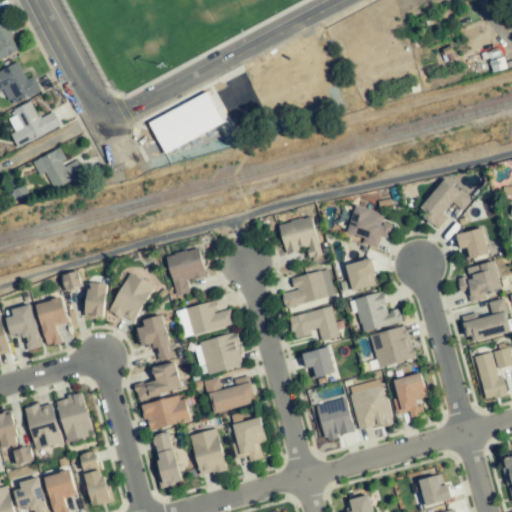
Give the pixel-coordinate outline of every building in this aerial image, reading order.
[(0,59),(18,51),(5,23),(0,25),(0,59)] [(492,70),(503,68),(500,51),(489,53),(492,70)] [(34,76),(25,80),(18,64),(0,71),(0,90),(3,89),(10,104),(40,91),(34,76)] [(162,152),(222,125),(209,94),(148,120),(162,152)] [(59,128),(53,112),(37,118),(31,102),(13,110),(15,115),(8,119),(14,133),(10,134),(15,146),(59,128)] [(32,162),(38,175),(44,173),(52,190),(84,174),(77,159),(67,164),(59,148),(32,162)] [(438,229),(447,217),(442,213),(451,202),(462,211),(471,199),(445,178),(417,212),(438,229)] [(361,244),(376,249),(380,237),(387,239),(392,225),(380,221),(383,214),(355,205),(346,232),(364,237),(361,244)] [(321,255),(311,217),(278,225),(285,253),(306,247),(309,258),(321,255)] [(463,259),(488,253),(482,228),(457,234),(463,259)] [(166,256),(175,295),(188,291),(186,281),(205,276),(199,249),(166,256)] [(367,274),(375,272),(371,258),(344,266),(351,291),(370,286),(367,274)] [(469,303),(485,299),(484,292),(500,288),(494,262),(465,269),(467,276),(456,278),(460,292),(466,290),(469,303)] [(290,278),(293,291),(282,294),(285,307),(333,295),(327,270),(290,278)] [(61,275),(65,290),(81,286),(77,271),(61,275)] [(109,312),(135,323),(151,284),(126,274),(109,312)] [(106,284),(88,282),(85,316),(103,317),(106,284)] [(361,331),(401,322),(397,307),(387,309),(383,293),(353,299),(361,331)] [(45,346),(60,343),(56,325),(67,322),(61,298),(35,304),(45,346)] [(488,302),(490,316),(477,318),(476,313),(463,315),(468,340),(508,333),(502,299),(488,302)] [(9,310),(11,316),(5,317),(10,337),(23,334),(27,350),(41,347),(30,304),(9,310)] [(338,336),(331,307),(288,318),(293,338),(316,333),(318,341),(338,336)] [(0,353),(9,351),(0,316),(0,353)] [(140,348),(154,345),(157,360),(171,357),(162,316),(143,320),(144,327),(136,329),(140,348)] [(413,359),(406,327),(370,335),(377,367),(413,359)] [(199,342),(206,374),(243,365),(236,333),(199,342)] [(334,373),(329,348),(304,353),(309,378),(334,373)] [(483,400),(505,395),(499,368),(511,366),(508,349),(474,356),(483,400)] [(137,399),(180,388),(174,362),(150,368),(153,381),(133,386),(137,399)] [(426,397),(420,373),(392,380),(397,398),(392,399),(395,414),(408,411),(410,418),(422,415),(418,399),(426,397)] [(211,413),(251,404),(249,397),(254,395),(249,376),(233,380),(235,386),(221,390),(218,378),(204,381),(211,413)] [(391,423),(380,380),(347,388),(358,431),(391,423)] [(91,435),(81,394),(55,399),(65,441),(91,435)] [(183,395),(141,406),(147,431),(189,420),(183,395)] [(35,450),(61,443),(50,402),(24,409),(35,450)] [(0,414),(0,447),(1,450),(18,445),(10,412),(0,414)] [(265,440),(260,418),(230,425),(237,457),(247,455),(248,461),(262,458),(258,442),(265,440)] [(226,469),(215,429),(189,436),(199,475),(226,469)] [(180,482),(169,433),(150,437),(162,487),(180,482)] [(79,455),(82,472),(98,469),(95,452),(79,455)] [(511,453),(502,456),(508,486),(511,501),(511,453)] [(75,496),(69,471),(43,477),(51,511),(67,511),(64,498),(75,496)] [(89,505),(108,503),(105,471),(86,473),(89,505)] [(448,484),(440,485),(439,477),(419,479),(423,505),(450,501),(448,484)] [(17,509),(24,507),(24,511),(30,511),(33,511),(46,511),(39,478),(18,482),(20,490),(13,491),(17,509)] [(13,511),(7,486),(0,487),(0,511),(13,511)] [(372,511),(368,495),(346,501),(349,511),(372,511)]
